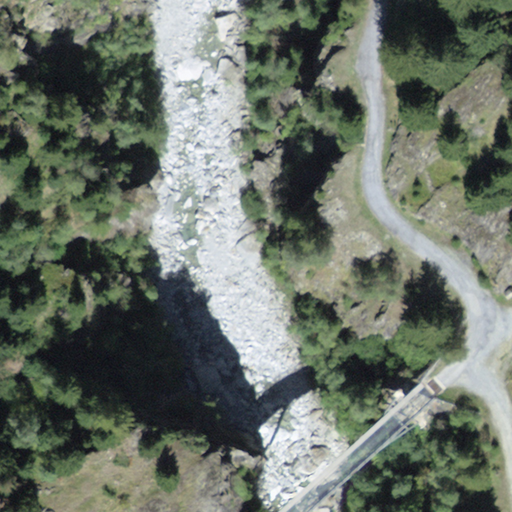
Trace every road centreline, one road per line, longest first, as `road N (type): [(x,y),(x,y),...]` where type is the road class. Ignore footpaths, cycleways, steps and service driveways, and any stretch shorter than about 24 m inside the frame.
road 1 (track): [(484,335),(482,303),(464,280),(380,207),(371,178),(365,38),(374,0)]
road 2 (unclassified): [(295,511),(484,335)]
road 3 (track): [(484,335),(493,401),(511,451)]
